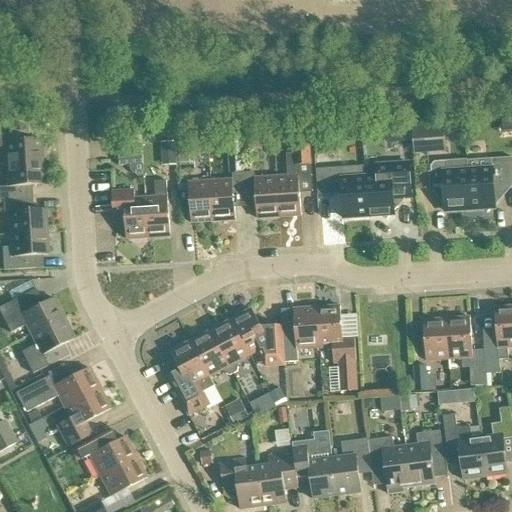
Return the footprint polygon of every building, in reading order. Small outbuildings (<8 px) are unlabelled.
[(511,121),(501,122),(501,133),(511,132),(511,121)] [(423,128),(424,154),(446,153),(444,127),(423,128)] [(412,128),(388,130),(389,143),(413,142),(412,128)] [(0,143),(3,143),(5,166),(41,163),(40,140),(28,141),(27,129),(0,130),(0,143)] [(277,179),(279,219),(301,217),(298,167),(312,166),(310,132),(292,133),(294,155),(286,156),(288,178),(277,179)] [(283,133),(274,133),(274,135),(275,143),(283,142),(283,135),(283,133)] [(330,157),(329,137),(313,139),(314,159),(330,157)] [(252,138),(242,139),(243,151),(253,150),(252,138)] [(177,156),(207,154),(206,141),(176,143),(177,156)] [(162,164),(175,163),(173,144),(160,145),(162,164)] [(118,147),(120,167),(140,165),(138,145),(118,147)] [(229,157),(230,174),(242,173),(241,156),(229,157)] [(495,206),(499,202),(494,198),(494,195),(501,186),(511,185),(511,159),(501,160),(467,162),(468,172),(470,212),(483,211),(487,214),(491,210),(495,210),(495,206)] [(444,199),(445,213),(470,212),(468,172),(467,162),(433,164),(430,169),(430,175),(429,175),(430,191),(435,191),(444,199)] [(43,186),(41,163),(5,166),(6,188),(0,188),(0,201),(2,201),(31,199),(31,187),(43,186)] [(386,177),(364,178),(367,218),(382,217),(387,221),(391,217),(394,216),(394,213),(398,208),(394,204),(393,196),(401,196),(401,200),(412,199),(410,164),(386,166),(386,177)] [(344,220),(367,218),(364,178),(363,167),(329,170),(331,197),(342,196),(344,220)] [(257,220),(279,219),(277,179),(255,180),(257,220)] [(170,238),(168,198),(167,182),(154,182),(155,199),(146,199),(149,239),(170,238)] [(211,183),(214,223),(235,221),(233,182),(211,183)] [(192,225),(214,223),(211,183),(189,185),(192,225)] [(135,192),(112,193),(114,219),(125,218),(127,241),(149,239),(146,199),(135,200),(135,192)] [(178,192),(171,192),(172,202),(179,201),(178,192)] [(32,212),(31,199),(2,201),(3,214),(8,213),(9,236),(46,234),(44,211),(32,212)] [(46,234),(9,236),(10,248),(2,249),(3,272),(36,270),(35,257),(47,257),(46,234)] [(42,330),(63,320),(53,299),(42,305),(35,292),(0,309),(0,314),(10,335),(26,328),(30,336),(42,330)] [(333,349),(334,365),(339,365),(341,393),(357,392),(355,363),(356,363),(355,339),(343,340),(341,308),(317,309),(320,349),(333,349)] [(511,348),(511,308),(495,310),(497,342),(484,343),(485,363),(486,363),(487,375),(500,374),(499,361),(508,361),(508,349),(511,348)] [(297,351),(320,349),(317,309),(294,311),(295,329),(283,330),(285,364),(298,363),(297,351)] [(281,364),(279,344),(278,326),(261,327),(252,311),(231,322),(250,357),(261,351),(268,365),(281,364)] [(447,321),(450,361),(473,359),(470,319),(447,321)] [(73,341),(63,320),(42,330),(30,336),(35,347),(21,354),(32,375),(68,357),(62,346),(73,341)] [(426,362),(450,361),(447,321),(423,322),(426,362)] [(231,322),(211,332),(234,375),(237,373),(238,369),(236,364),(250,357),(231,322)] [(211,332),(191,343),(210,378),(224,371),(226,375),(230,377),(234,375),(211,332)] [(210,406),(208,403),(219,398),(209,379),(210,378),(191,343),(170,354),(186,383),(174,389),(189,417),(210,406)] [(487,386),(487,375),(486,363),(485,363),(470,364),(471,387),(487,386)] [(414,367),(416,395),(436,393),(435,377),(427,377),(426,366),(414,367)] [(57,397),(63,409),(99,390),(88,369),(52,388),(48,379),(15,396),(25,415),(57,397)] [(272,394),(278,405),(287,400),(285,386),(272,394)] [(63,409),(69,420),(56,427),(68,449),(90,437),(84,424),(110,411),(99,390),(63,409)] [(450,392),(438,393),(439,406),(451,405),(450,392)] [(269,396),(260,401),(267,415),(276,409),(269,396)] [(402,398),(404,412),(418,410),(417,396),(402,398)] [(385,411),(399,410),(398,398),(384,399),(385,411)] [(225,407),(234,426),(249,418),(240,400),(225,407)] [(499,410),(501,423),(491,425),(493,438),(481,439),(486,479),(508,476),(504,442),(511,440),(511,413),(511,408),(499,410)] [(285,409),(278,410),(280,425),(287,424),(285,409)] [(36,412),(27,417),(30,424),(40,419),(36,412)] [(481,439),(471,440),(469,428),(457,429),(455,416),(443,418),(447,449),(459,448),(463,482),(486,479),(481,439)] [(0,453),(16,445),(3,422),(0,423),(0,453)] [(418,447),(406,448),(412,488),(435,485),(432,461),(444,459),(440,432),(417,436),(418,447)] [(88,457),(99,478),(135,459),(124,438),(109,446),(101,433),(74,447),(81,461),(88,457)] [(402,495),(402,489),(412,488),(406,448),(394,450),(393,439),(368,442),(371,469),(385,467),(388,491),(389,496),(402,495)] [(372,474),(371,469),(368,442),(368,440),(341,444),(343,458),(333,460),(337,498),(361,495),(358,476),(372,474)] [(293,450),(294,454),(298,479),(298,485),(312,483),(314,501),(337,498),(333,460),(331,445),(293,450)] [(211,452),(201,454),(203,467),(213,465),(211,452)] [(269,467),(258,468),(263,508),(287,505),(284,481),(298,479),(294,454),(268,457),(269,467)] [(135,459),(99,478),(110,498),(146,480),(135,459)] [(240,511),(263,508),(258,468),(247,470),(245,460),(220,464),(223,489),(237,487),(240,511)] [(144,511),(171,511),(176,510),(170,495),(142,506),(144,511)] [(103,511),(98,502),(80,511),(77,504),(70,508),(72,511),(103,511)]
